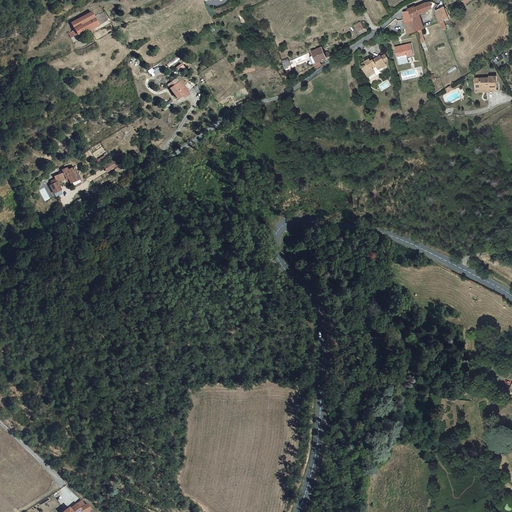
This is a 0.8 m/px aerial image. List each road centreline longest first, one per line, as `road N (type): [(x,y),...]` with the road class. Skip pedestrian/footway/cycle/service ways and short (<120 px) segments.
road 1 (secondary): [(511,293),(397,238),(298,220),(283,230),(278,254),(313,304),(322,340),(315,461),(298,511)]
road 2 (unclassified): [(425,0),(288,92),(247,108),(46,230),(0,279)]
road 3 (track): [(431,370),(427,511)]
